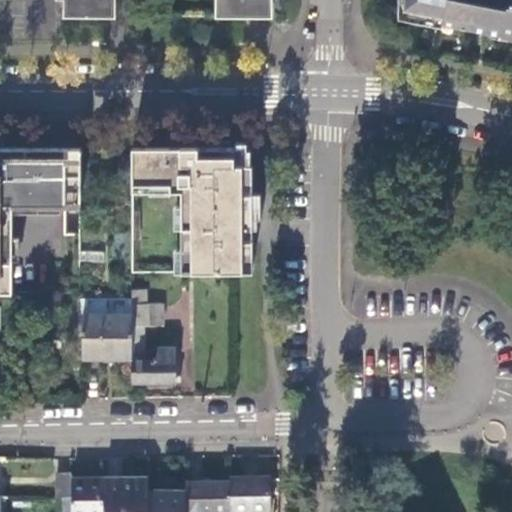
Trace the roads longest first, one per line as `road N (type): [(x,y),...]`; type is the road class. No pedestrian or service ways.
road 1 (residential): [(315,420),(444,414),(472,397),(475,356),(455,331),(323,327)]
road 2 (tertiary): [(0,89),(330,91)]
road 3 (residential): [(0,432),(315,420)]
road 4 (residential): [(323,327),(330,91)]
road 5 (tertiary): [(330,91),(511,116)]
